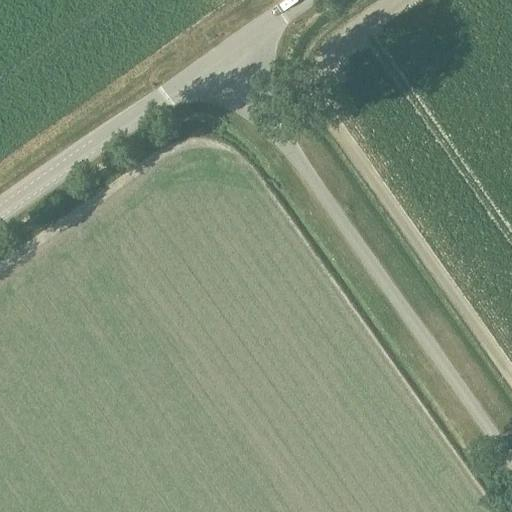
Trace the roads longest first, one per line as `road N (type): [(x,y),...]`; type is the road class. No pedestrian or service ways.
road 1 (unclassified): [(511,465),(224,54)]
road 2 (unclassified): [(0,212),(224,54)]
